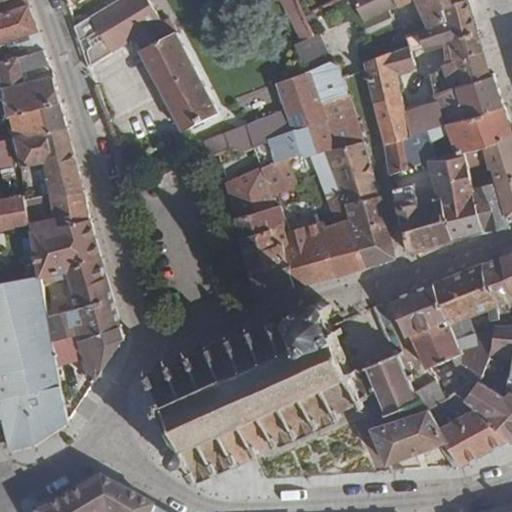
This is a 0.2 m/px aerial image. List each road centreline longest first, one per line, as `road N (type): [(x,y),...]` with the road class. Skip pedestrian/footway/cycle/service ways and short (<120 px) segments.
road 1 (unclassified): [(102,444),(155,488),(223,509),(436,502),(511,485)]
road 2 (residential): [(41,0),(95,163),(140,346)]
road 3 (residential): [(355,81),(403,266)]
road 4 (residential): [(261,308),(403,266)]
road 5 (residential): [(140,346),(261,308)]
